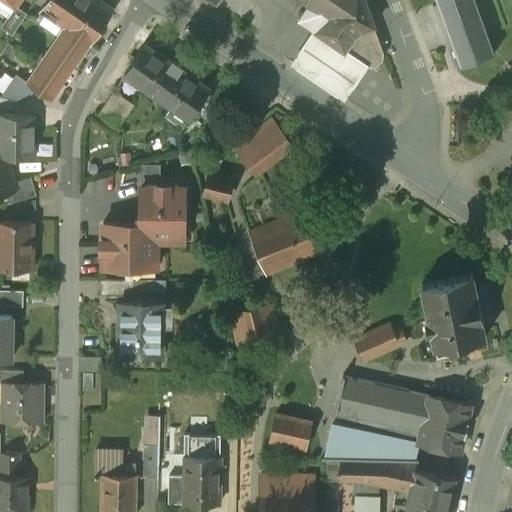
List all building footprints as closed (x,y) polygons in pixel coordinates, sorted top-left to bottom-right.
[(114,11),(98,0),(48,0),(42,10),(67,27),(91,43),(91,44),(114,11)] [(311,0),(310,2),(299,18),(309,25),(345,50),(346,49),(363,61),(368,65),(376,65),(383,59),(384,51),(375,26),(375,25),(366,0),(311,0)] [(437,0),(438,3),(433,6),(448,47),(453,44),(461,65),(495,53),(475,0),(437,0)] [(345,50),(309,25),(285,58),(341,96),(363,61),(346,49),(345,50)] [(67,27),(29,81),(29,82),(28,83),(36,88),(52,99),(91,43),(67,27)] [(183,65),(172,58),(171,60),(146,42),(125,72),(141,82),(140,84),(172,106),(173,105),(190,116),(210,86),(182,67),(183,65)] [(18,74),(2,97),(27,103),(36,88),(28,83),(29,82),(18,74)] [(133,103),(115,91),(100,112),(119,124),(133,103)] [(0,113),(0,155),(6,155),(35,156),(35,114),(0,113)] [(273,118),(235,147),(249,166),(288,137),(273,118)] [(0,155),(0,192),(6,191),(16,188),(14,182),(6,155),(0,155)] [(161,164),(142,164),(142,185),(149,186),(150,183),(161,183),(161,164)] [(233,178),(211,173),(205,194),(228,199),(233,178)] [(307,184),(300,176),(293,182),(299,190),(307,184)] [(32,177),(14,182),(16,188),(6,191),(9,203),(37,195),(32,177)] [(161,183),(150,183),(149,186),(142,185),(141,185),(141,203),(148,204),(148,215),(134,229),(122,229),(122,222),(104,222),(104,230),(102,230),(101,258),(104,258),(104,266),(105,266),(105,262),(116,263),(119,266),(142,266),(146,263),(156,263),(156,267),(158,267),(158,242),(161,240),(185,240),(185,238),(181,238),(182,228),(185,224),(185,202),(182,198),(182,187),(185,187),(186,186),(177,186),(177,183),(161,183)] [(251,230),(249,231),(267,275),(320,253),(303,210),(281,219),(251,230)] [(33,222),(0,221),(0,267),(33,268),(33,222)] [(475,273),(421,284),(428,320),(419,322),(422,333),(431,331),(436,357),(465,351),(465,349),(475,347),(473,339),(486,336),(483,319),(484,318),(478,289),(475,273)] [(133,279),(101,279),(101,295),(133,296),(133,279)] [(23,291),(0,290),(0,305),(23,306),(23,291)] [(164,302),(121,301),(120,352),(163,353),(164,334),(161,334),(161,303),(164,303),(164,302)] [(273,303),(231,312),(238,345),(280,336),(273,303)] [(13,315),(0,314),(0,359),(12,359),(12,341),(11,341),(12,316),(13,316),(13,315)] [(391,322),(355,339),(365,360),(401,344),(391,322)] [(471,404),(343,375),(335,410),(421,430),(419,442),(420,442),(461,451),(465,434),(466,435),(469,421),(467,421),(471,404)] [(44,382),(4,382),(4,420),(43,421),(44,382)] [(421,430),(335,410),(324,459),(328,459),(340,459),(416,458),(420,442),(419,442),(421,430)] [(313,421),(276,413),(271,439),(307,447),(313,421)] [(192,416),(159,415),(159,444),(159,463),(185,463),(185,454),(191,454),(192,432),(192,416)] [(222,432),(192,432),(191,454),(213,455),(213,449),(221,449),(222,432)] [(159,444),(143,444),(143,477),(158,477),(159,463),(159,444)] [(125,450),(95,450),(95,477),(102,477),(101,511),(136,511),(136,474),(125,473),(125,450)] [(20,452),(1,451),(0,462),(0,511),(28,511),(30,476),(20,476),(20,452)] [(191,454),(185,454),(185,463),(185,473),(185,500),(185,502),(221,502),(221,455),(213,455),(191,454)] [(416,458),(340,459),(340,479),(357,480),(359,480),(380,484),(411,491),(417,469),(419,458),(416,458)] [(447,511),(456,477),(417,469),(411,491),(406,511),(447,511)] [(185,473),(170,473),(170,500),(185,500),(185,473)] [(314,511),(315,475),(260,474),(259,511),(314,511)] [(379,511),(380,484),(359,480),(357,480),(356,511),(379,511)]
